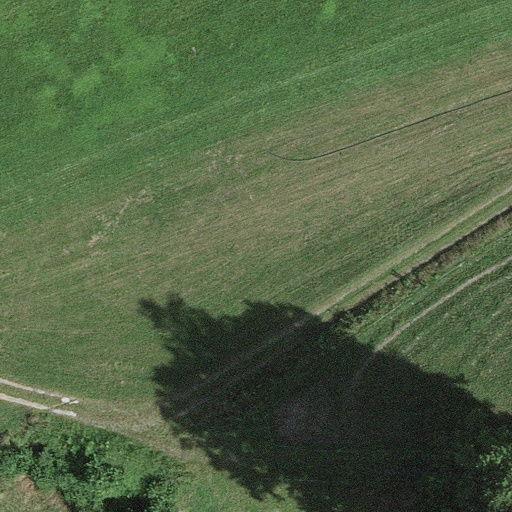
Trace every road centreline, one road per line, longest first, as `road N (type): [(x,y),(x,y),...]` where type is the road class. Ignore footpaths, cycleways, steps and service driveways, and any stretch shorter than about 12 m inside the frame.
road 1 (track): [(511,199),(194,402),(145,422)]
road 2 (track): [(511,470),(233,463),(155,438),(145,422)]
road 3 (track): [(145,422),(96,418),(0,389)]
